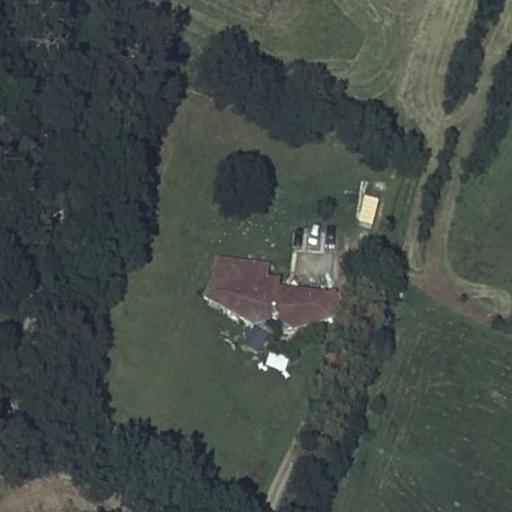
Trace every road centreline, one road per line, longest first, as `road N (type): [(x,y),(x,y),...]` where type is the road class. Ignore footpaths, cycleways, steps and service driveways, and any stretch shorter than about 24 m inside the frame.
road 1 (track): [(335,511),(409,271),(434,148),(510,0)]
road 2 (track): [(73,0),(407,127),(434,148)]
